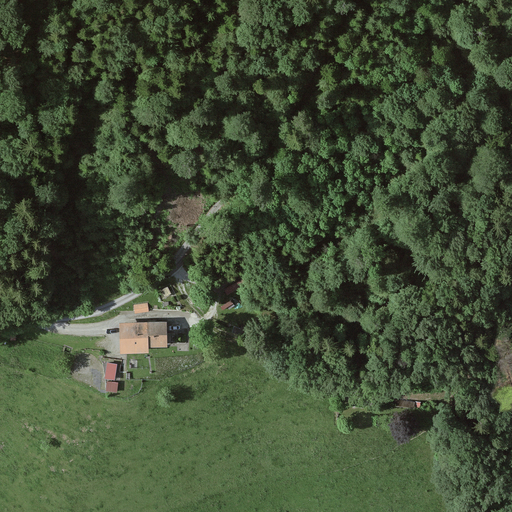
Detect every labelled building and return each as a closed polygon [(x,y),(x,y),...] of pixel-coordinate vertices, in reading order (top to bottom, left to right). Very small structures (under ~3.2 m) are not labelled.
[(245,272),(219,285),(224,296),(251,282),(245,272)] [(255,303),(250,293),(241,296),(246,307),(255,303)] [(132,307),(133,315),(146,313),(145,304),(132,307)] [(162,323),(115,323),(115,353),(143,353),(143,348),(162,348),(162,323)] [(112,365),(103,364),(100,379),(110,381),(112,365)] [(112,383),(102,383),(102,392),(112,392),(112,383)]
